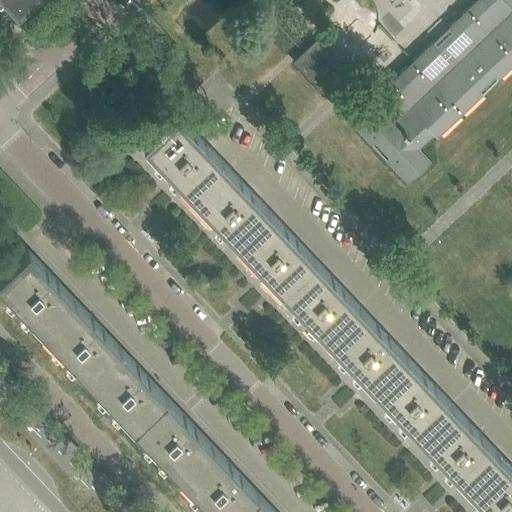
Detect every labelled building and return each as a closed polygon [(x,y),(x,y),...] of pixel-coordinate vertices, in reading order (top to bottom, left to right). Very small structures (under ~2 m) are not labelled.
[(25,0),(7,0),(17,9),(25,0)] [(511,0),(475,0),(447,27),(451,31),(444,38),(436,45),(432,41),(387,84),(391,88),(376,102),(366,92),(342,114),(370,144),(373,140),(388,156),(385,159),(406,182),(431,159),(418,147),(432,133),(436,137),(481,93),(477,89),(493,74),(497,78),(511,64),(511,0)] [(293,61),(329,100),(352,78),(316,39),(293,61)] [(222,159),(176,110),(165,120),(164,119),(161,116),(156,121),(159,124),(159,123),(160,124),(142,142),(188,190),(222,159)] [(268,207),(222,159),(188,190),(234,239),(268,207)] [(314,256),(268,207),(234,239),(280,288),(314,256)] [(73,296),(27,247),(0,273),(0,284),(40,327),(73,296)] [(360,305),(314,256),(280,288),(326,337),(360,305)] [(119,345),(73,296),(40,327),(86,376),(119,345)] [(405,353),(360,305),(326,337),(372,385),(405,353)] [(165,393),(119,345),(86,376),(132,424),(165,393)] [(451,402),(405,353),(372,385),(418,434),(451,402)] [(211,442),(165,393),(132,424),(178,473),(211,442)] [(497,451),(451,402),(418,434),(463,483),(497,451)] [(234,511),(257,491),(211,442),(178,473),(214,511),(234,511)] [(511,511),(511,466),(497,451),(463,483),(490,511),(511,511)] [(277,511),(257,491),(234,511),(277,511)]
